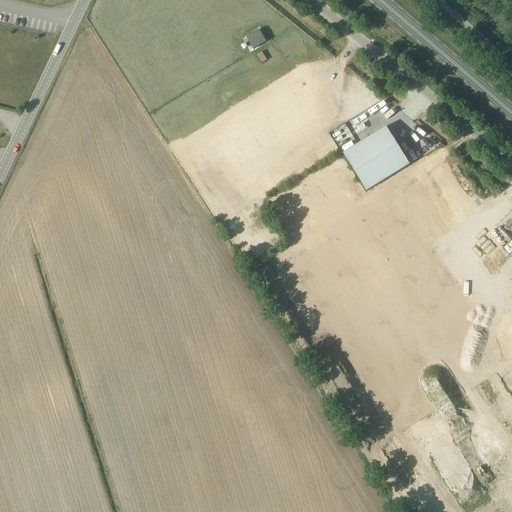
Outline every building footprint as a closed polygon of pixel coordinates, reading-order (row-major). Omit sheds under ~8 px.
[(259,45),(265,41),(259,31),(253,34),(259,45)] [(303,90),(223,134),(241,168),(322,124),(303,90)] [(217,125),(224,121),(221,116),(214,120),(217,125)] [(386,126),(343,152),(366,190),(409,164),(386,126)] [(331,146),(326,149),(334,161),(338,158),(331,146)] [(282,150),(244,170),(252,183),(289,164),(282,150)] [(267,202),(300,181),(295,173),(262,194),(267,202)] [(437,173),(286,269),(311,307),(461,211),(437,173)] [(431,259),(434,265),(445,260),(442,254),(431,259)] [(350,383),(344,384),(347,394),(353,393),(350,383)] [(364,386),(352,391),(365,420),(377,414),(364,386)] [(385,445),(395,438),(392,433),(381,439),(385,445)] [(403,449),(409,458),(415,454),(409,446),(403,449)] [(414,462),(402,467),(412,494),(424,490),(414,462)] [(420,462),(414,464),(422,482),(428,479),(420,462)] [(497,495),(505,511),(511,511),(511,500),(507,491),(497,495)]
